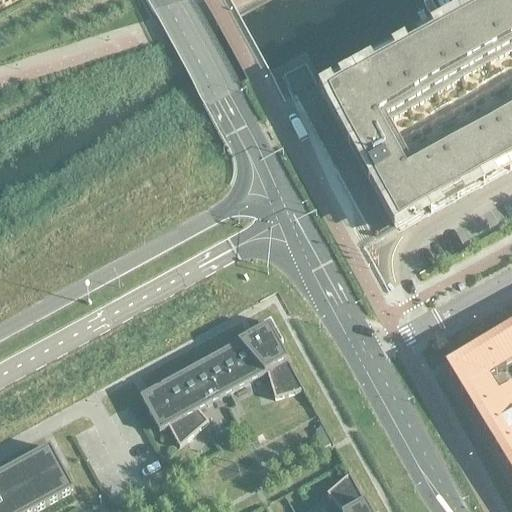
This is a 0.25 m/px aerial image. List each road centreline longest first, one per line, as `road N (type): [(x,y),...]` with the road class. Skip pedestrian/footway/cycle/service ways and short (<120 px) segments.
road 1 (residential): [(0,383),(290,224)]
road 2 (residential): [(268,183),(0,333)]
road 3 (residential): [(268,183),(170,0)]
road 4 (residential): [(447,511),(360,360)]
road 5 (residential): [(511,277),(360,360)]
road 6 (residential): [(360,360),(290,224)]
